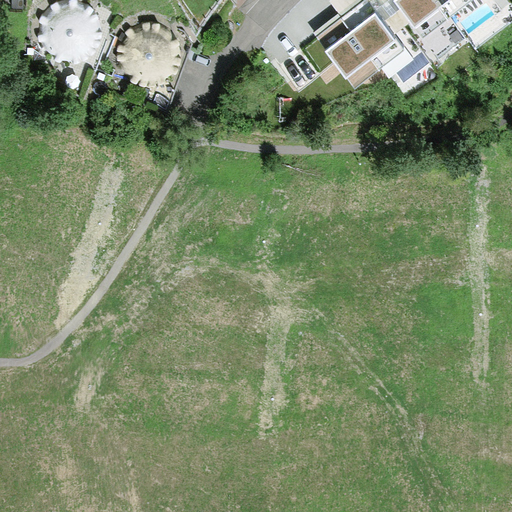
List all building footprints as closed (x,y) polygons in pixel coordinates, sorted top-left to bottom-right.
[(35,41),(41,41),(44,42),(45,44),(48,50),(54,56),(53,58),(59,61),(71,62),(76,61),(81,59),(84,56),(88,53),(92,49),(95,46),(96,41),(98,36),(98,31),(98,22),(97,16),(94,11),(90,6),(85,2),(83,3),(76,0),(61,0),(57,1),(55,0),(53,0),(47,2),(47,5),(42,14),(39,14),(36,21),(37,22),(37,28),(37,32),(35,34),(35,41)] [(331,19),(315,31),(356,84),(380,65),(390,77),(415,57),(368,1),(367,0),(355,0),(350,5),(340,12),(331,19)] [(330,0),(340,12),(355,0),(367,0),(368,1),(369,0),(330,0)] [(400,0),(442,55),(467,36),(449,14),(467,0),(400,0)] [(127,27),(122,32),(125,37),(121,45),(115,44),(114,53),(114,61),(117,61),(119,64),(122,71),(128,77),(127,81),(138,85),(147,86),(159,83),(166,80),(172,73),(174,68),(177,63),(178,58),(179,54),(178,48),(176,44),(173,37),(172,34),(168,31),(163,27),(157,22),(148,21),(144,22),(138,22),(138,29),(131,32),(127,27)]
